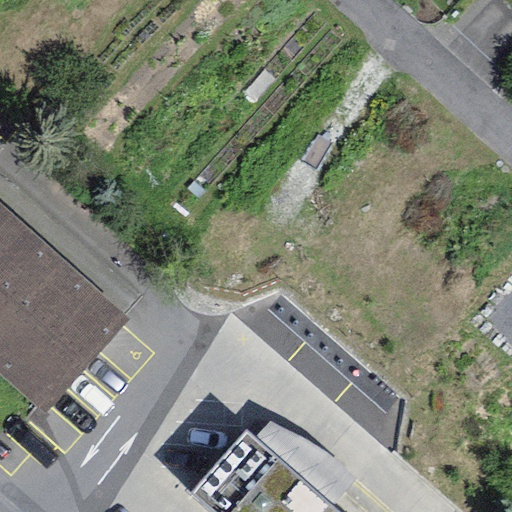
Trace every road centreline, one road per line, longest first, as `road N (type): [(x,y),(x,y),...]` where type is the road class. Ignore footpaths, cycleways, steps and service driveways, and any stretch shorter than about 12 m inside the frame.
road 1 (track): [(396,29),(204,324)]
road 2 (residential): [(363,0),(511,135)]
